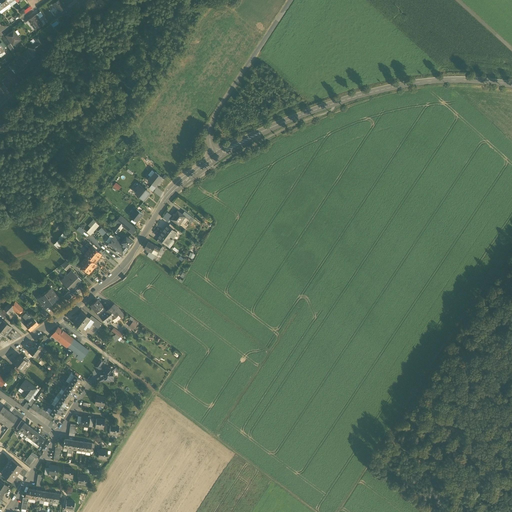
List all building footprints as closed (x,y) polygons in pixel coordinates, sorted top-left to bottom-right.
[(60,0),(58,0),(53,5),(59,13),(66,8),(60,0)] [(66,8),(59,13),(56,15),(58,18),(61,15),(66,12),(68,10),(66,8)] [(35,16),(28,21),(35,30),(42,25),(35,16)] [(20,40),(14,31),(6,37),(13,45),(20,40)] [(37,44),(29,49),(32,53),(34,55),(39,51),(38,49),(44,45),(38,36),(34,39),(37,44)] [(23,59),(17,64),(21,70),(31,63),(30,61),(26,56),(25,54),(21,56),(23,59)] [(9,77),(3,82),(8,88),(18,81),(14,76),(11,71),(10,71),(6,74),(9,77)] [(164,179),(155,172),(151,177),(150,176),(148,179),(156,186),(158,183),(160,184),(164,179)] [(118,190),(120,185),(114,181),(111,186),(118,190)] [(139,184),(136,188),(139,190),(136,193),(139,195),(140,194),(142,196),(141,197),(145,200),(147,197),(147,196),(150,193),(146,190),(148,188),(146,186),(144,188),(139,184)] [(143,214),(137,209),(133,214),(130,217),(137,222),(143,214)] [(185,217),(178,211),(172,219),(179,225),(185,217)] [(172,215),(167,212),(163,217),(168,221),(172,215)] [(126,222),(120,217),(117,220),(119,221),(118,223),(122,226),(126,222)] [(136,229),(126,222),(122,226),(132,234),(136,229)] [(118,223),(116,225),(112,231),(116,233),(122,226),(118,223)] [(94,224),(87,232),(90,235),(97,227),(94,224)] [(168,226),(167,226),(162,232),(173,239),(173,238),(177,233),(173,230),(168,226)] [(101,235),(105,232),(100,227),(97,230),(101,235)] [(173,239),(162,232),(158,238),(159,238),(164,243),(168,245),(172,239),(172,240),(173,239)] [(64,235),(62,234),(58,238),(59,239),(53,245),(57,248),(61,244),(60,243),(66,237),(64,235)] [(132,242),(126,237),(121,243),(122,244),(128,248),(132,242)] [(122,244),(121,247),(116,244),(111,241),(108,245),(123,256),(128,248),(122,244)] [(157,247),(148,242),(144,248),(147,250),(146,252),(149,253),(150,251),(152,253),(153,249),(155,250),(157,247)] [(98,252),(91,247),(88,251),(97,259),(98,258),(101,255),(101,254),(98,252)] [(97,259),(88,251),(84,255),(86,257),(93,263),(96,260),(97,259)] [(152,253),(150,251),(149,253),(147,256),(152,260),(155,256),(155,255),(151,253),(152,253)] [(93,263),(86,257),(82,261),(92,269),(92,268),(93,268),(95,265),(93,263)] [(71,265),(67,261),(61,265),(66,270),(71,265)] [(92,269),(82,261),(79,266),(88,274),(91,270),(92,269)] [(71,271),(67,275),(70,278),(64,284),(70,290),(76,284),(75,284),(79,279),(71,271)] [(66,274),(63,276),(64,277),(60,281),(64,284),(70,278),(67,275),(66,274)] [(58,299),(51,289),(48,291),(49,292),(41,297),(41,296),(38,299),(45,308),(48,306),(47,305),(54,300),(55,301),(58,299)] [(67,293),(63,297),(67,301),(71,297),(67,293)] [(103,307),(97,300),(90,305),(96,312),(103,307)] [(22,310),(15,302),(14,304),(11,306),(13,309),(18,314),(22,310)] [(8,304),(3,309),(8,315),(13,309),(11,306),(9,305),(8,304)] [(106,311),(105,311),(111,319),(118,314),(115,311),(112,306),(106,311)] [(103,307),(96,312),(99,316),(105,311),(106,311),(103,307)] [(105,311),(99,316),(101,319),(106,322),(107,323),(111,319),(105,311)] [(32,318),(24,312),(22,315),(23,316),(27,320),(28,319),(29,321),(32,318)] [(89,318),(81,312),(73,324),(81,330),(89,319),(90,318),(89,318)] [(117,319),(120,317),(118,314),(111,319),(114,322),(118,320),(117,319)] [(38,324),(32,318),(29,321),(30,322),(25,326),(30,331),(35,327),(38,324)] [(3,321),(1,319),(0,320),(0,337),(2,334),(4,335),(11,327),(3,321)] [(89,319),(85,325),(89,328),(92,324),(93,322),(89,319)] [(101,323),(95,319),(93,322),(92,324),(98,328),(101,323)] [(58,327),(52,335),(59,341),(65,333),(58,327)] [(121,333),(114,328),(113,328),(111,331),(119,336),(121,334),(121,333)] [(73,338),(65,333),(59,341),(67,347),(69,343),(73,338)] [(73,347),(71,350),(73,352),(78,355),(76,358),(80,361),(89,350),(77,342),(73,347)] [(37,348),(35,346),(32,349),(30,348),(28,351),(27,352),(34,357),(40,349),(38,347),(37,348)] [(40,349),(34,357),(39,360),(45,352),(43,351),(40,349)] [(23,358),(20,356),(16,360),(15,359),(12,363),(16,366),(20,369),(26,361),(23,358)] [(102,381),(113,381),(114,370),(115,370),(116,367),(113,367),(113,368),(103,368),(100,366),(98,369),(101,370),(100,378),(95,381),(97,384),(102,381)] [(74,375),(71,379),(79,384),(81,380),(80,379),(74,375)] [(79,384),(71,379),(69,383),(76,388),(79,384)] [(36,389),(25,380),(21,386),(25,389),(22,393),(21,394),(28,400),(36,389)] [(76,388),(69,383),(66,387),(74,391),(76,388)] [(74,391),(66,387),(64,390),(71,395),(74,391)] [(71,395),(64,390),(61,394),(69,399),(71,395)] [(69,399),(61,394),(59,398),(66,403),(69,399)] [(104,398),(96,396),(95,405),(103,406),(104,398)] [(66,403),(59,398),(57,402),(64,407),(66,403)] [(64,407),(57,402),(54,406),(61,411),(64,407)] [(2,406),(0,409),(0,420),(9,427),(17,417),(2,406)] [(61,411),(54,406),(52,410),(59,414),(61,411)] [(59,414),(52,410),(49,414),(54,417),(56,418),(59,414)] [(89,418),(81,416),(80,425),(84,426),(85,426),(85,424),(88,425),(89,418)] [(104,420),(96,419),(95,427),(103,428),(104,420)] [(24,423),(19,430),(22,432),(24,434),(29,427),(24,423)] [(118,426),(110,425),(109,434),(117,435),(118,426)] [(29,427),(24,434),(27,436),(29,438),(34,431),(29,427)] [(34,431),(29,438),(34,441),(39,434),(34,431)] [(44,438),(39,434),(34,441),(39,445),(44,438)] [(107,451),(99,449),(98,458),(106,459),(107,451)] [(22,467),(12,460),(1,474),(11,481),(22,467)] [(56,478),(58,467),(50,465),(49,469),(49,474),(53,475),(53,478),(54,479),(55,479),(56,478)] [(73,469),(65,468),(63,476),(71,477),(73,469)] [(87,476),(79,475),(77,484),(86,485),(87,476)] [(74,501),(66,500),(65,509),(73,510),(74,504),(74,501)]
